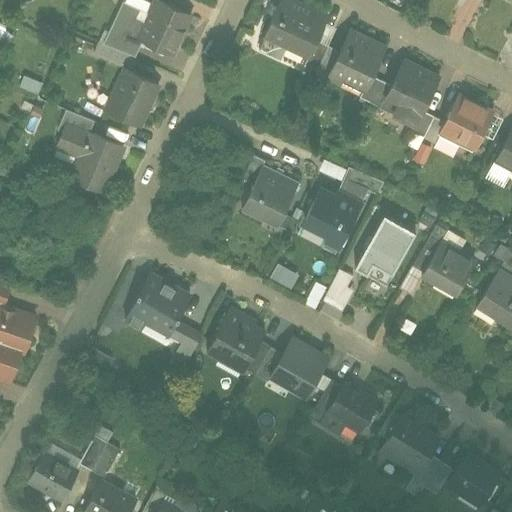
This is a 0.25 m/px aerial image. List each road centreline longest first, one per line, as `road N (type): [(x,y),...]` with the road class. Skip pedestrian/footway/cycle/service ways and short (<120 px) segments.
road 1 (residential): [(131,234),(250,283),(511,438)]
road 2 (residential): [(0,481),(131,234)]
road 3 (residential): [(131,234),(241,0)]
road 4 (residential): [(357,0),(511,80)]
